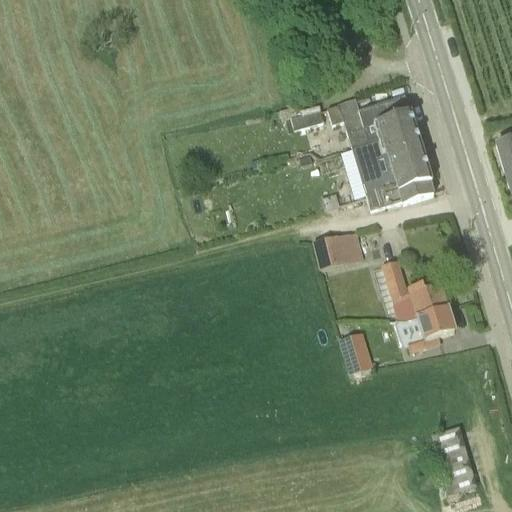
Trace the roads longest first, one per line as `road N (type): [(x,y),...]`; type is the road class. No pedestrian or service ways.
road 1 (track): [(0,303),(456,205)]
road 2 (secondary): [(511,314),(416,0)]
